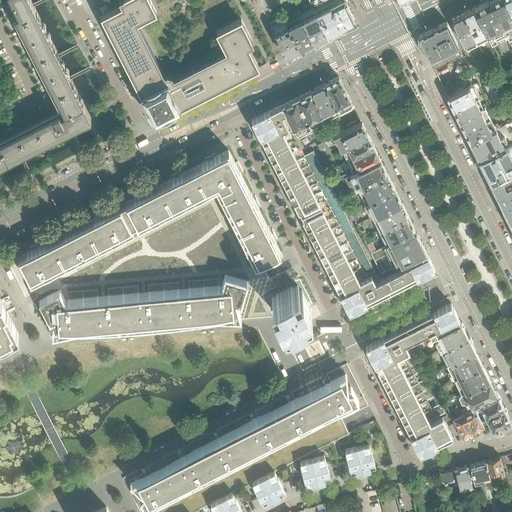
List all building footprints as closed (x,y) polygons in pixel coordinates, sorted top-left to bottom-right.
[(0,164),(19,155),(20,154),(71,129),(91,118),(87,111),(59,55),(30,0),(11,0),(19,15),(16,16),(64,113),(61,114),(59,111),(54,114),(0,141),(0,164)] [(181,106),(194,99),(259,67),(248,46),(253,44),(251,38),(241,19),(216,31),(226,50),(173,77),(172,74),(167,73),(164,74),(137,22),(156,12),(150,0),(119,0),(122,5),(101,15),(108,29),(141,93),(140,93),(154,121),(182,107),(181,106)] [(349,8),(345,0),(326,0),(330,5),(334,15),(349,8)] [(505,32),(488,1),(488,0),(474,8),(492,43),(498,40),(496,37),(505,32)] [(511,11),(506,0),(489,0),(488,1),(505,32),(509,41),(511,39),(511,11)] [(342,30),(334,15),(330,5),(320,11),(316,12),(320,19),(328,36),(342,30)] [(328,36),(320,19),(316,12),(314,8),(300,15),(315,43),(328,36)] [(356,22),(354,18),(349,8),(334,15),(342,30),(356,22)] [(492,43),(474,8),(463,13),(478,43),(485,39),(488,45),(492,43)] [(315,43),(300,15),(297,9),(289,13),(283,16),(285,19),(301,51),(315,43)] [(478,43),(463,13),(452,19),(467,48),(478,43)] [(301,51),(285,19),(270,26),(287,58),(301,51)] [(463,53),(447,21),(438,26),(432,28),(432,29),(424,33),(418,36),(432,66),(436,66),(463,53)] [(506,71),(502,63),(495,67),(500,74),(506,71)] [(352,103),(339,76),(329,81),(324,83),(325,83),(324,84),(339,113),(351,107),(352,103)] [(502,83),(499,76),(495,77),(484,83),(488,90),(502,83)] [(478,95),(475,88),(479,86),(477,82),(448,96),(453,107),(478,95)] [(339,113),(324,84),(315,88),(311,90),(320,108),(325,119),(339,113)] [(325,119),(320,108),(311,90),(310,90),(310,91),(301,95),(296,97),(311,127),(319,123),(325,119)] [(459,119),(488,104),(487,102),(483,104),(478,95),(453,107),(457,115),(459,119)] [(291,100),(281,105),(284,109),(291,123),(297,134),(299,138),(313,131),(311,127),(296,97),(291,100)] [(464,130),(490,117),(486,108),(489,106),(488,104),(459,119),(461,124),(464,130)] [(278,129),(291,123),(281,105),(265,113),(256,118),(252,120),(254,124),(258,134),(259,133),(261,138),(263,143),(281,134),(278,129)] [(470,142),(499,127),(497,122),(494,124),(490,117),(464,130),(470,142)] [(369,135),(367,131),(366,131),(362,121),(359,123),(347,129),(334,135),(341,149),(369,136),(369,135)] [(511,130),(509,132),(505,124),(501,126),(499,127),(470,142),(479,160),(480,159),(511,143),(511,130)] [(286,143),(281,134),(263,143),(268,152),(286,143)] [(347,161),(374,147),(375,147),(373,143),(372,143),(369,136),(341,149),(347,161)] [(325,139),(317,143),(324,158),(332,153),(325,139)] [(272,160),(290,151),(286,143),(268,152),(272,160)] [(511,172),(511,143),(480,159),(491,183),(511,172)] [(352,173),(380,159),(381,159),(378,155),(374,147),(347,161),(346,161),(352,173)] [(276,244),(274,240),(270,230),(269,230),(268,227),(259,210),(257,206),(252,197),(250,192),(242,176),(240,172),(235,163),(233,158),(228,150),(220,154),(215,156),(206,161),(202,163),(182,174),(182,173),(172,178),(152,189),(148,191),(138,195),(138,196),(134,198),(120,205),(112,209),(108,211),(99,216),(94,218),(74,228),(65,233),(45,243),(40,245),(31,250),(27,252),(27,253),(12,260),(28,293),(28,292),(32,300),(51,337),(56,336),(241,319),(279,316),(281,320),(282,319),(285,324),(290,322),(291,323),(307,315),(306,314),(311,311),(309,306),(310,305),(309,303),(302,289),(300,290),(298,284),(294,277),(293,277),(288,269),(269,279),(263,266),(282,256),(276,244)] [(276,169),(294,160),(290,151),(272,160),(276,169)] [(380,159),(352,173),(348,176),(344,178),(349,187),(341,191),(344,196),(355,190),(388,174),(387,173),(380,159)] [(281,177),(299,168),(294,160),(276,169),(281,177)] [(285,186),(303,177),(299,168),(281,177),(285,186)] [(511,202),(511,172),(491,183),(503,206),(503,207),(511,202)] [(336,182),(344,178),(348,176),(347,173),(345,174),(338,177),(336,176),(334,177),(336,182)] [(394,188),(395,188),(388,174),(355,190),(359,199),(363,197),(365,202),(394,188)] [(289,194),(307,186),(303,177),(285,186),(289,194)] [(294,203),(312,194),(307,186),(289,194),(294,203),(293,203),(294,203)] [(372,217),(402,202),(401,202),(394,188),(365,202),(351,209),(354,214),(367,207),(372,217)] [(317,204),(312,194),(294,203),(298,212),(299,212),(300,212),(317,204)] [(379,230),(408,216),(402,202),(372,217),(379,230)] [(511,202),(503,207),(511,225),(511,202)] [(325,220),(320,211),(317,204),(300,212),(304,219),(302,220),(307,229),(320,222),(325,220)] [(408,216),(379,230),(386,245),(415,230),(409,216),(408,216)] [(311,237),(329,228),(325,220),(320,222),(307,229),(307,230),(311,237)] [(316,246),(333,237),(329,228),(311,237),(316,246)] [(414,257),(421,253),(426,251),(416,230),(415,230),(386,245),(371,252),(373,257),(385,251),(389,259),(377,265),(381,273),(400,264),(414,257)] [(320,254),(338,245),(333,237),(316,246),(320,254)] [(324,263),(342,254),(338,245),(320,254),(324,263)] [(395,289),(412,281),(412,280),(410,277),(415,274),(417,278),(421,276),(431,271),(435,269),(433,265),(426,251),(421,253),(423,258),(392,274),(380,280),(377,276),(358,285),(356,281),(343,287),(346,292),(340,294),(340,295),(342,299),(347,308),(349,312),(350,312),(354,310),(363,305),(367,303),(365,299),(370,297),(372,301),(372,300),(372,301),(389,292),(395,289)] [(329,271),(346,262),(342,254),(324,263),(329,271)] [(333,280),(351,271),(346,262),(329,271),(333,280)] [(356,281),(351,271),(333,280),(338,289),(343,287),(356,281)] [(19,335),(6,311),(0,298),(0,345),(11,340),(15,338),(15,337),(19,335)] [(433,335),(436,333),(460,321),(458,317),(453,307),(451,303),(447,305),(437,310),(433,312),(435,316),(430,318),(428,315),(411,323),(405,326),(406,326),(389,335),(388,335),(390,339),(385,341),(384,338),(383,338),(379,340),(370,344),(366,346),(366,347),(368,351),(375,364),(380,362),(382,366),(395,360),(393,356),(408,348),(416,344),(419,342),(422,341),(426,339),(433,335)] [(468,336),(466,332),(461,321),(460,321),(448,327),(436,333),(433,335),(440,350),(468,336)] [(447,364),(475,350),(468,336),(440,350),(447,364)] [(425,346),(422,341),(419,342),(416,344),(419,350),(425,346)] [(482,364),(475,350),(447,364),(454,378),(482,364)] [(399,368),(395,360),(382,366),(382,367),(377,369),(377,370),(381,377),(399,368)] [(253,483),(264,477),(275,471),(332,442),(349,434),(342,419),(369,405),(347,363),(122,477),(140,511),(194,511),(211,504),(222,498),(233,493),(253,483)] [(489,378),(482,364),(454,378),(461,393),(489,378)] [(385,386),(403,377),(399,368),(381,377),(385,386)] [(390,394),(408,385),(403,377),(385,386),(390,394)] [(465,411),(474,406),(497,394),(494,388),(489,378),(461,393),(458,396),(461,402),(464,402),(462,403),(465,411)] [(394,403),(412,394),(408,385),(390,394),(394,403)] [(398,411),(417,402),(412,394),(394,403),(398,411)] [(504,407),(500,399),(497,394),(474,406),(480,419),(504,407)] [(403,420),(421,411),(417,402),(398,411),(403,420)] [(484,426),(480,419),(474,406),(465,411),(452,417),(462,437),(484,426)] [(510,420),(506,411),(504,407),(480,419),(484,426),(487,432),(492,429),(511,420),(510,419),(510,420)] [(407,428),(425,419),(421,411),(403,420),(407,428)] [(453,437),(450,432),(445,421),(444,419),(429,427),(425,419),(407,428),(408,430),(408,431),(412,429),(415,434),(411,435),(411,436),(418,449),(420,453),(424,451),(434,447),(434,446),(438,444),(436,440),(441,438),(443,442),(452,437),(453,437)] [(374,461),(371,449),(369,443),(363,445),(363,444),(357,446),(364,470),(370,469),(376,467),(374,461)] [(364,470),(357,446),(351,448),(345,449),(347,455),(350,468),(352,473),(358,472),(364,470)] [(329,473),(326,461),(324,455),(318,457),(318,456),(312,458),(318,483),(325,481),(330,479),(329,473)] [(504,474),(500,456),(485,460),(489,477),(490,477),(504,474)] [(318,483),(312,458),(306,460),(300,462),(302,467),(301,468),(305,480),(307,486),(312,484),(318,483)] [(489,477),(485,460),(469,463),(474,481),(489,477)] [(472,485),(467,464),(439,471),(442,482),(457,478),(459,488),(472,485)] [(283,487),(277,476),(275,471),(264,477),(275,499),(280,496),(286,493),(283,487)] [(275,499),(264,477),(253,483),(255,488),(261,499),(264,504),(269,501),(269,502),(275,499)] [(426,496),(425,492),(424,488),(417,490),(420,499),(426,496)] [(241,509),(236,498),(235,498),(233,493),(222,498),(228,511),(242,511),(241,509)] [(228,511),(222,498),(211,504),(213,509),(214,511),(228,511)]
